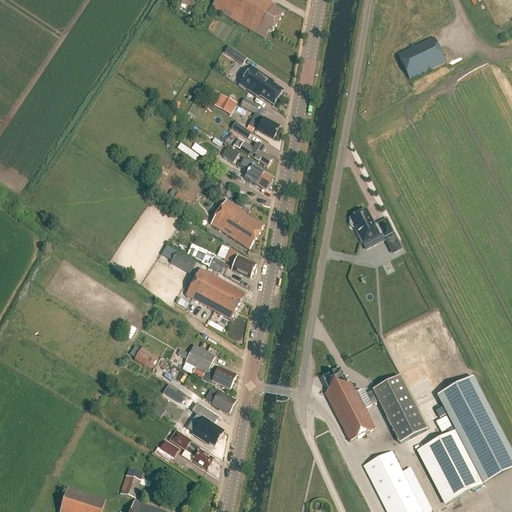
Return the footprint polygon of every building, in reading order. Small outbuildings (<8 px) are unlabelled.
[(194,0),(182,0),(176,9),(191,19),(200,4),(194,0)] [(272,34),(284,14),(274,8),(275,6),(267,1),(267,0),(216,0),(211,9),(264,39),(269,32),(272,34)] [(446,64),(434,40),(398,56),(410,81),(446,64)] [(273,107),(283,92),(270,84),(271,82),(252,70),(251,71),(241,86),(273,107)] [(241,108),(259,118),(263,110),(245,100),(241,108)] [(230,117),(236,106),(226,101),(220,111),(230,117)] [(273,141),(280,129),(264,120),(262,123),(254,118),(249,127),(257,132),(273,141)] [(252,134),(242,128),(238,134),(248,141),(252,134)] [(267,169),(272,161),(263,155),(266,151),(257,146),(254,150),(238,140),(234,147),(267,169)] [(200,149),(195,145),(192,150),(197,153),(200,149)] [(233,164),(239,156),(228,149),(222,157),(233,164)] [(266,191),(273,181),(253,168),(245,180),(256,187),(257,186),(266,191)] [(159,189),(165,177),(160,174),(153,186),(159,189)] [(243,203),(245,197),(235,193),(233,199),(243,203)] [(185,207),(190,201),(179,194),(175,200),(185,207)] [(255,220),(248,216),(250,213),(243,208),(241,212),(226,202),(211,226),(250,251),(264,229),(254,222),(255,220)] [(367,211),(350,219),(351,221),(350,225),(352,228),(355,230),(363,244),(382,235),(384,238),(393,234),(387,221),(378,226),(375,228),(367,211)] [(177,253),(170,265),(190,276),(196,264),(177,253)] [(250,280),(256,267),(238,259),(235,258),(232,265),(234,266),(231,272),(236,274),(237,274),(250,280)] [(213,259),(209,268),(209,269),(225,277),(230,267),(213,259)] [(231,322),(245,295),(200,271),(186,297),(231,322)] [(128,326),(122,336),(131,341),(137,331),(128,326)] [(230,392),(237,378),(219,370),(212,366),(216,358),(194,348),(183,371),(202,381),(201,382),(215,389),(217,386),(230,392)] [(152,373),(160,361),(142,349),(134,361),(152,373)] [(350,444),(376,430),(365,410),(372,407),(366,395),(364,392),(360,391),(355,394),(350,383),(347,385),(340,371),(339,372),(337,371),(334,373),(334,375),(323,380),(329,391),(325,396),(350,444)] [(427,431),(400,378),(373,392),(400,445),(427,431)] [(451,423),(455,433),(483,487),(511,472),(511,454),(473,379),(437,398),(443,408),(435,412),(443,427),(451,423)] [(229,416),(237,403),(227,397),(219,392),(212,406),(219,410),(229,416)] [(197,403),(192,411),(204,418),(194,434),(210,444),(211,442),(216,446),(225,431),(214,425),(219,417),(197,403)] [(165,412),(152,404),(147,411),(160,420),(165,412)] [(214,462),(200,452),(201,451),(191,445),(192,443),(176,433),(170,443),(191,456),(195,459),(192,463),(207,473),(214,462)] [(445,507),(483,487),(455,433),(417,453),(445,507)] [(180,451),(166,442),(161,450),(158,449),(155,455),(171,465),(180,451)] [(421,511),(392,453),(364,468),(386,511),(421,511)] [(135,500),(141,483),(126,478),(121,496),(135,500)] [(102,511),(106,501),(68,489),(60,511),(102,511)] [(160,511),(134,503),(131,511),(160,511)]
